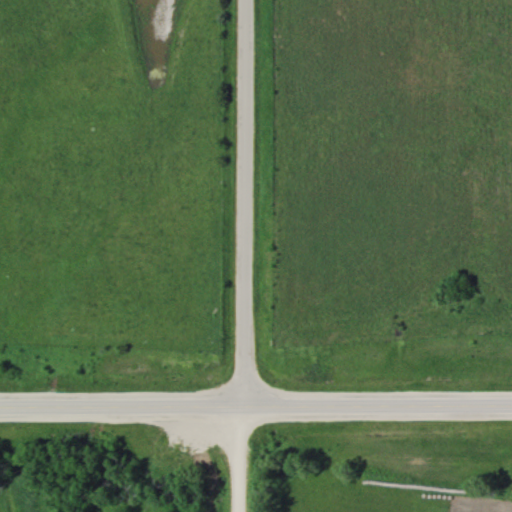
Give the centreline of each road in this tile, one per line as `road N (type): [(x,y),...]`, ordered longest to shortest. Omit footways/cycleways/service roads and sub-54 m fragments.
road 1 (residential): [(238,511),(245,0)]
road 2 (primary): [(0,406),(511,405)]
